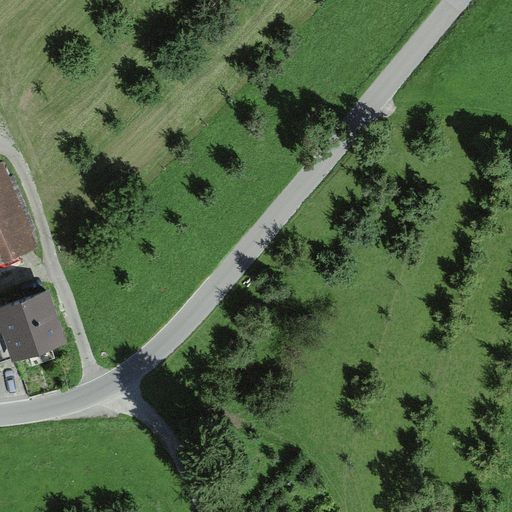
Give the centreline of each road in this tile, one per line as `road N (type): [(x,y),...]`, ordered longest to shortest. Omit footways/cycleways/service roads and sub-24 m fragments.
road 1 (unclassified): [(0,415),(59,407),(136,370),(189,322),(459,0)]
road 2 (track): [(206,511),(156,424),(115,385)]
